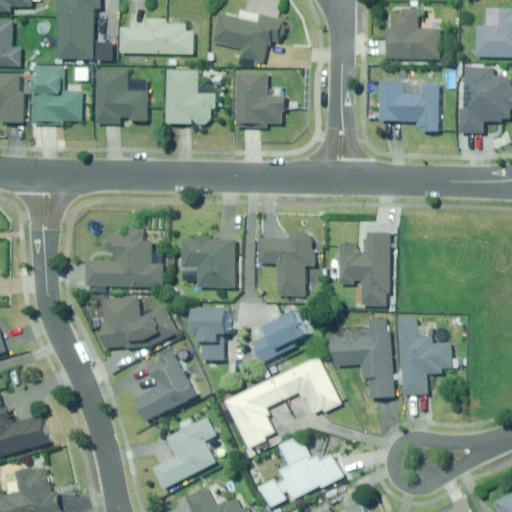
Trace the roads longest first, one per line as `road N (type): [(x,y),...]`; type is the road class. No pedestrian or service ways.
road 1 (residential): [(120,511),(47,290),(46,175)]
road 2 (residential): [(46,175),(341,180)]
road 3 (residential): [(489,445),(401,444),(392,471),(408,485),(426,485),(463,463)]
road 4 (residential): [(338,0),(341,180)]
road 5 (residential): [(341,180),(511,183)]
